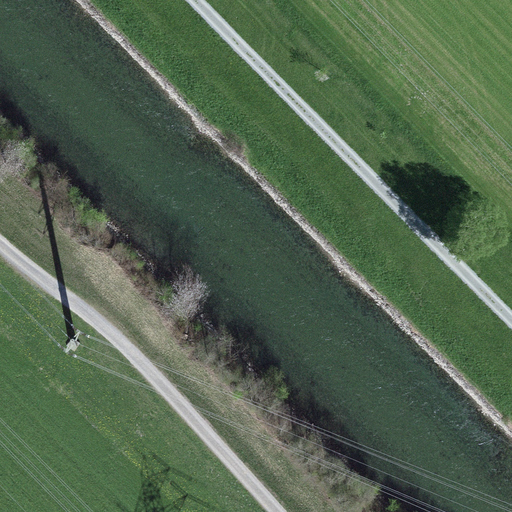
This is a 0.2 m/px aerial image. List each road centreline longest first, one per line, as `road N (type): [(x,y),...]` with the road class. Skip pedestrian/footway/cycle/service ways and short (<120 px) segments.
road 1 (track): [(511,313),(202,0)]
road 2 (track): [(275,511),(116,337),(0,246)]
